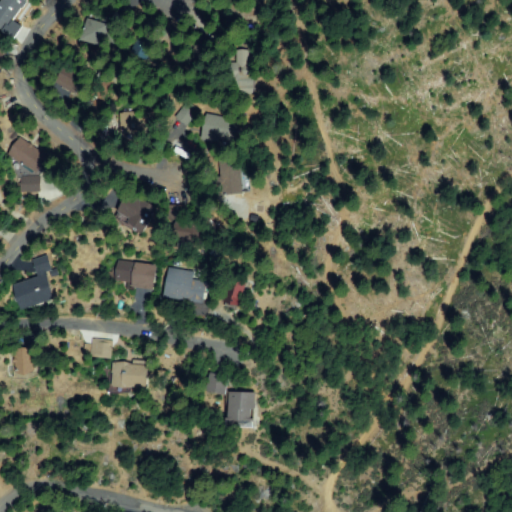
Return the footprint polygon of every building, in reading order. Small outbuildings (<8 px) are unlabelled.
[(0,27),(0,0),(26,0),(4,30),(0,27)] [(114,42),(106,40),(104,46),(83,39),(89,19),(118,28),(114,42)] [(134,55),(139,36),(153,40),(149,58),(134,55)] [(209,58),(196,60),(194,44),(206,42),(209,58)] [(249,51),(248,64),(256,64),(255,95),(235,94),(237,50),(249,51)] [(57,81),(66,64),(84,74),(75,91),(57,81)] [(174,135),(191,119),(180,108),(164,124),(174,135)] [(155,111),(157,134),(123,136),(121,114),(155,111)] [(235,142),(203,136),(208,114),(239,120),(235,142)] [(9,155),(20,137),(50,155),(39,174),(9,155)] [(244,192),(224,195),(219,163),(240,160),(244,192)] [(19,175),(39,176),(38,190),(18,188),(19,175)] [(156,213),(132,231),(116,211),(140,193),(156,213)] [(185,219),(171,221),(169,207),(183,205),(185,219)] [(205,244),(178,246),(176,225),(203,222),(205,244)] [(21,309),(15,284),(39,279),(35,264),(51,260),(54,270),(47,271),(54,302),(21,309)] [(119,260),(157,268),(153,287),(115,279),(119,260)] [(170,269),(193,272),(192,279),(205,281),(202,302),(166,297),(170,269)] [(226,304),(237,279),(248,284),(236,309),(226,304)] [(93,338),(114,343),(110,358),(89,353),(93,338)] [(38,377),(15,377),(15,350),(37,350),(38,377)] [(148,385),(131,382),(131,389),(112,386),(115,363),(150,368),(148,385)] [(210,375),(228,376),(228,391),(210,391),(210,375)] [(229,393),(254,394),(253,425),(228,424),(229,393)]
